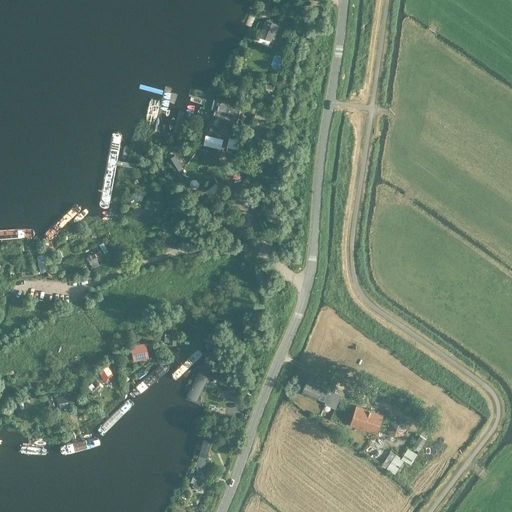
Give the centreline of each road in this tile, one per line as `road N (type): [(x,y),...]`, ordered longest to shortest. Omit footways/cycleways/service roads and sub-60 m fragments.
road 1 (unclassified): [(16,284),(77,287),(215,247),(256,250),(305,287)]
road 2 (tertiary): [(305,287),(343,0)]
road 3 (tertiary): [(222,511),(305,287)]
